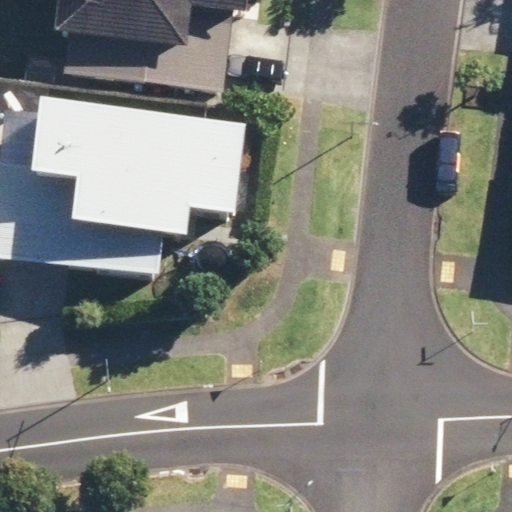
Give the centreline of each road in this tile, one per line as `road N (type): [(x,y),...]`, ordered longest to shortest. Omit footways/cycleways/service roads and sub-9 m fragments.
road 1 (residential): [(377,423),(438,0)]
road 2 (residential): [(377,423),(239,426),(0,450)]
road 3 (residential): [(511,420),(377,423)]
